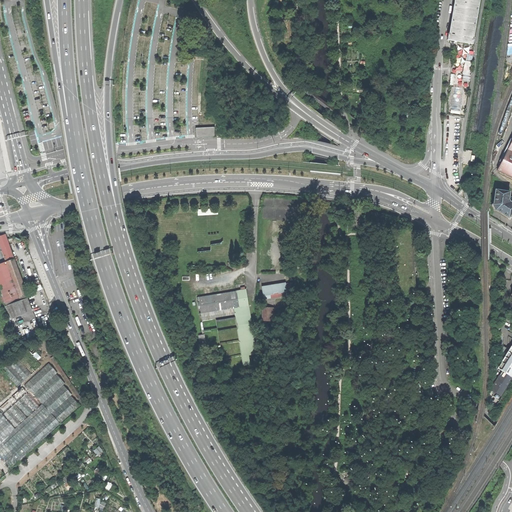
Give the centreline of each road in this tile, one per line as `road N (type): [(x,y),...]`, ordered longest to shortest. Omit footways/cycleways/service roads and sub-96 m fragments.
road 1 (trunk): [(82,167),(133,339),(224,511)]
road 2 (primary): [(400,170),(301,148),(55,177)]
road 3 (primary): [(67,205),(217,180),(352,189)]
road 4 (trunk): [(127,275),(95,152),(80,0)]
road 5 (trunk): [(127,275),(106,117),(120,0)]
road 6 (trunk): [(249,511),(173,385),(127,275)]
road 7 (unclassified): [(149,511),(49,273)]
road 8 (unclassified): [(435,221),(445,385),(511,436)]
road 9 (trunk): [(46,0),(82,167)]
road 10 (trunk): [(63,0),(82,167)]
road 11 (trunk): [(400,170),(285,95)]
road 12 (trunk): [(285,95),(238,56),(197,0)]
road 13 (tertiary): [(437,121),(447,0)]
